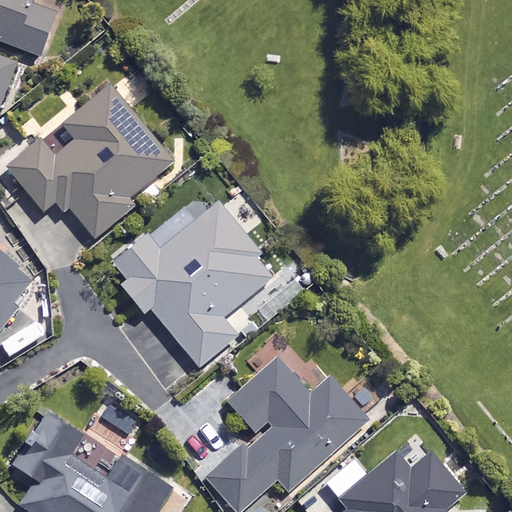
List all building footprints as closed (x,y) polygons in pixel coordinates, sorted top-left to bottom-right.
[(15,0),(0,0),(0,112),(1,113),(19,65),(0,57),(0,43),(43,60),(59,19),(15,2),(15,0)] [(174,167),(111,89),(65,127),(78,143),(57,160),(42,142),(9,169),(46,215),(64,201),(97,241),(132,212),(127,205),(174,167)] [(279,278),(220,207),(165,252),(153,238),(111,274),(147,317),(153,312),(204,373),(241,342),(225,323),(279,278)] [(0,333),(36,286),(0,258),(0,333)] [(312,400),(278,362),(230,404),(258,436),(205,484),(229,511),(250,511),(279,486),(288,496),(368,424),(332,383),(312,400)] [(87,438),(52,416),(15,473),(33,485),(17,509),(22,511),(159,511),(173,491),(129,462),(113,487),(72,460),(87,438)] [(412,475),(396,456),(340,505),(345,511),(447,511),(466,496),(432,458),(412,475)]
